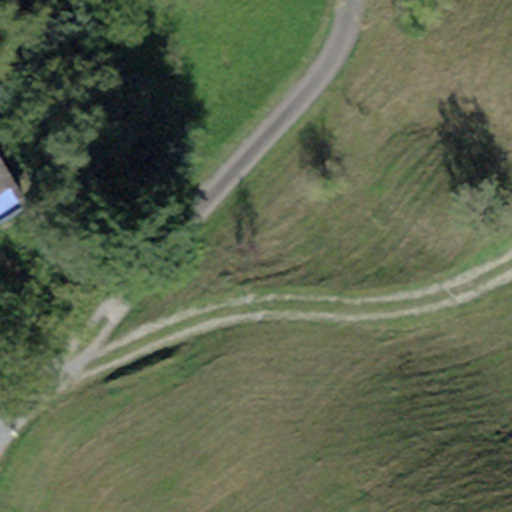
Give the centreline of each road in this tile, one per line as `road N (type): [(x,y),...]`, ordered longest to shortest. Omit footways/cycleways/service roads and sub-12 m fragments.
road 1 (track): [(350,0),(348,31),(323,73),(141,258),(62,357),(0,406)]
road 2 (track): [(62,357),(158,318),(242,304),(411,303),(470,287),(511,263)]
